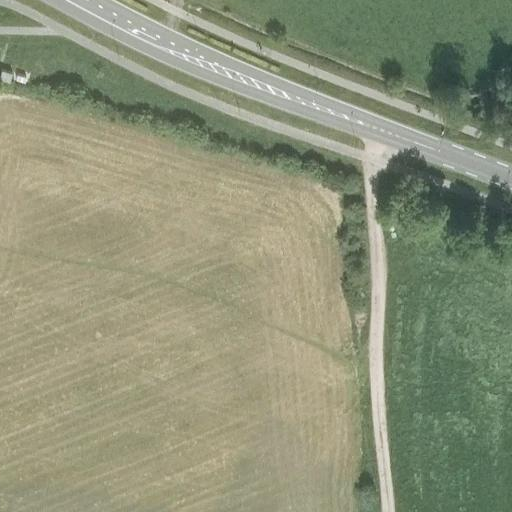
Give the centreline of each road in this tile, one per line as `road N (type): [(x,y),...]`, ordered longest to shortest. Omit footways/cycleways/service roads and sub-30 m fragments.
road 1 (secondary): [(511,180),(184,55),(80,0)]
road 2 (track): [(386,102),(372,161),(387,511)]
